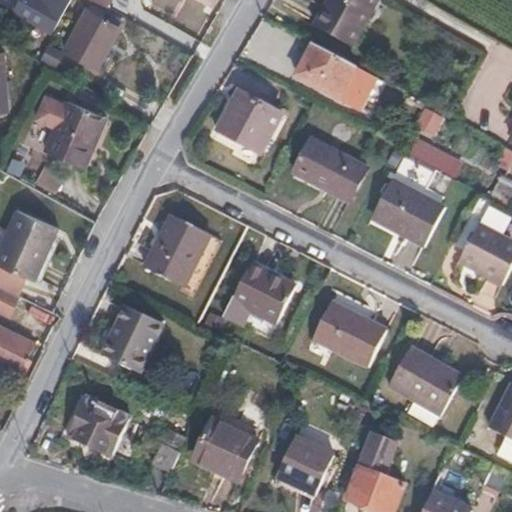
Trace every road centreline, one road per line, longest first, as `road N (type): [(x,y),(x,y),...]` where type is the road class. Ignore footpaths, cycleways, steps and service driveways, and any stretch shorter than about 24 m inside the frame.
road 1 (residential): [(155,166),(505,343)]
road 2 (residential): [(155,166),(16,437),(8,474)]
road 3 (residential): [(251,0),(155,166)]
road 4 (residential): [(8,474),(159,511)]
